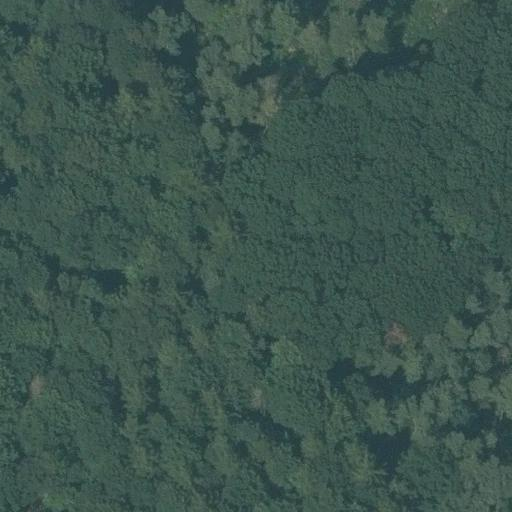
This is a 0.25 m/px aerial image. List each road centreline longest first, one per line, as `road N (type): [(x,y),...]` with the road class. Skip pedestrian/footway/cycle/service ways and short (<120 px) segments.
road 1 (track): [(511,24),(280,156),(255,182),(233,234)]
road 2 (track): [(233,234),(170,368),(29,511)]
road 3 (track): [(391,511),(233,234)]
